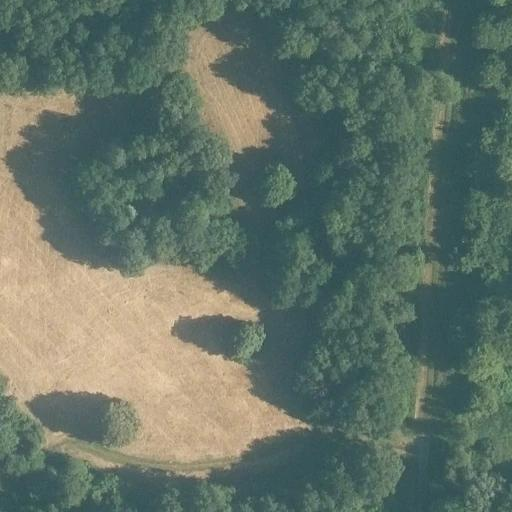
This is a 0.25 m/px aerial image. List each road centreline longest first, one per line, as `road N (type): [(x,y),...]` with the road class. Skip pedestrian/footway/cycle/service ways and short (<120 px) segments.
road 1 (track): [(334,440),(300,410),(269,340),(238,306),(187,289),(115,283),(88,260),(31,180),(0,171)]
road 2 (track): [(65,442),(151,464),(233,461),(306,438),(422,444),(418,511)]
